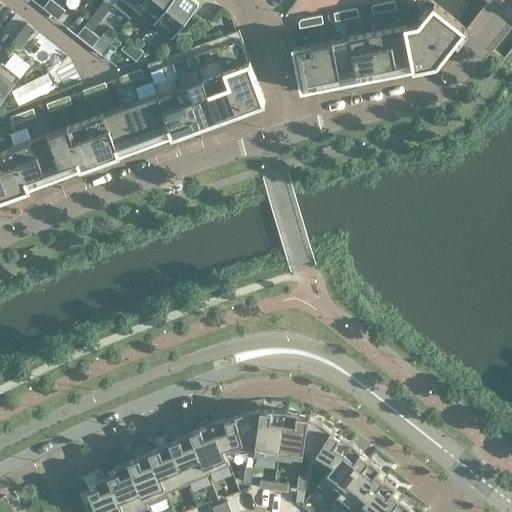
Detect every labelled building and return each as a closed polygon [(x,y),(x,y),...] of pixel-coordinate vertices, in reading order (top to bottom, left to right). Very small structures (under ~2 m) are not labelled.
[(51,14),(58,5),(52,0),(49,0),(43,8),(51,14)] [(126,0),(138,9),(145,0),(126,0)] [(155,23),(173,0),(145,0),(138,9),(155,23)] [(199,3),(194,0),(173,0),(155,23),(173,36),(199,3)] [(384,4),(386,12),(397,10),(396,2),(384,4)] [(372,6),(374,14),(386,12),(384,4),(372,6)] [(66,11),(58,5),(51,14),(58,20),(66,11)] [(408,26),(416,69),(438,65),(466,30),(435,5),(420,23),(408,26)] [(346,11),(348,20),(360,17),(358,9),(346,11)] [(335,14),(336,22),(348,20),(346,11),(335,14)] [(311,18),(312,27),(324,24),(322,16),(311,18)] [(299,23),(300,29),(312,27),(311,18),(302,20),(299,23)] [(35,30),(27,24),(20,33),(27,39),(35,30)] [(85,41),(92,32),(85,26),(77,35),(85,41)] [(389,29),(397,73),(416,69),(408,26),(389,29)] [(370,33),(379,76),(397,73),(389,29),(370,33)] [(100,38),(92,32),(85,41),(93,47),(100,38)] [(20,49),(27,39),(20,33),(12,43),(20,49)] [(351,37),(360,80),(379,76),(370,33),(351,37)] [(332,41),(341,84),(360,80),(351,37),(332,41)] [(129,55),(136,46),(129,40),(121,49),(129,55)] [(314,44),(322,87),(341,84),(332,41),(314,44)] [(294,48),(302,91),(322,87),(314,44),(294,48)] [(144,52),(136,46),(129,55),(136,61),(144,52)] [(226,69),(242,110),(265,102),(250,60),(226,69)] [(0,100),(19,76),(2,63),(0,64),(0,100)] [(204,77),(219,119),(242,110),(226,69),(204,77)] [(131,74),(134,81),(145,77),(142,70),(131,74)] [(49,72),(13,88),(20,103),(56,86),(49,72)] [(119,78),(122,86),(134,81),(131,74),(119,78)] [(181,85),(197,127),(219,119),(204,77),(181,85)] [(95,87),(97,95),(109,91),(106,83),(95,87)] [(141,96),(157,92),(155,83),(139,86),(141,96)] [(174,135),(197,127),(181,85),(159,93),(174,135)] [(83,91),(86,99),(97,95),(95,87),(83,91)] [(140,100),(155,141),(174,135),(159,93),(140,100)] [(59,100),(61,108),(73,104),(70,96),(59,100)] [(47,104),(50,112),(61,108),(59,100),(47,104)] [(122,107),(137,148),(155,141),(140,100),(122,107)] [(104,113),(119,154),(137,148),(122,107),(104,113)] [(22,113),(25,121),(37,117),(34,109),(22,113)] [(14,125),(25,121),(22,113),(11,117),(14,125)] [(86,120),(101,161),(119,154),(104,113),(86,120)] [(68,126),(83,168),(101,161),(86,120),(68,126)] [(50,133),(65,174),(83,168),(68,126),(50,133)] [(32,139),(47,181),(65,174),(50,133),(32,139)] [(15,147),(29,187),(31,187),(47,181),(32,139),(13,147),(13,148),(15,147)] [(0,152),(0,163),(12,195),(31,188),(31,187),(29,187),(15,147),(13,148),(0,152)] [(0,199),(12,195),(0,163),(0,199)] [(212,421),(225,455),(226,455),(242,450),(255,452),(256,452),(262,409),(261,409),(246,412),(233,416),(233,417),(233,418),(231,418),(227,419),(227,418),(213,421),(212,421)] [(255,452),(254,457),(278,460),(285,410),(262,409),(256,452),(255,452)] [(285,410),(278,460),(302,464),(304,451),(302,451),(307,416),(300,415),(300,414),(285,410)] [(307,416),(302,451),(304,451),(316,453),(333,464),(334,465),(352,442),(352,441),(339,434),(338,436),(336,434),(333,432),(333,431),(322,423),(310,417),(309,416),(307,416)] [(199,429),(192,432),(207,472),(209,472),(230,463),(226,455),(225,455),(212,421),(212,422),(203,426),(198,428),(199,429)] [(178,439),(171,442),(187,482),(188,481),(209,473),(209,472),(207,472),(192,432),(178,438),(178,439)] [(157,449),(150,452),(166,492),(168,491),(189,483),(188,481),(187,482),(171,442),(169,443),(157,448),(157,449)] [(333,464),(317,485),(337,500),(339,497),(338,497),(369,458),(362,453),(363,452),(352,442),(334,465),(333,464)] [(137,458),(129,461),(147,506),(149,505),(170,497),(168,491),(166,492),(150,452),(136,457),(137,458)] [(369,458),(338,497),(339,497),(356,510),(357,511),(384,478),(377,473),(381,468),(369,458)] [(117,473),(109,476),(123,511),(134,511),(149,506),(149,505),(147,506),(129,461),(114,467),(117,473)] [(245,467),(243,482),(251,483),(254,468),(245,467)] [(297,490),(305,491),(307,476),(299,475),(297,490)] [(96,511),(123,511),(109,476),(95,482),(97,487),(88,491),(96,511)] [(356,510),(354,511),(387,511),(399,497),(392,492),(396,488),(384,478),(357,511),(356,510)] [(260,480),(259,488),(273,490),(275,482),(260,480)] [(289,484),(275,482),(273,490),(288,492),(289,484)] [(407,511),(411,507),(399,497),(387,511),(407,511)] [(231,511),(228,502),(220,505),(223,511),(231,511)]
